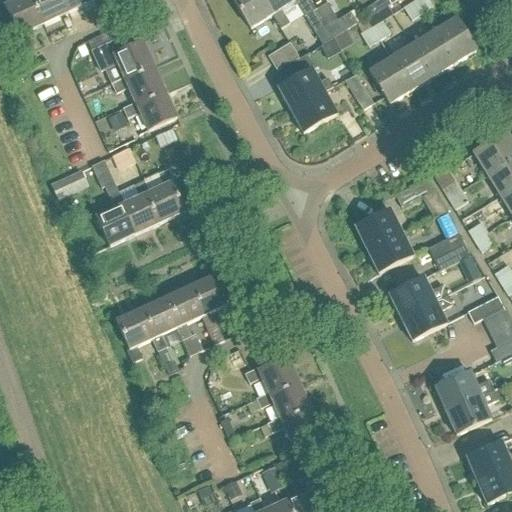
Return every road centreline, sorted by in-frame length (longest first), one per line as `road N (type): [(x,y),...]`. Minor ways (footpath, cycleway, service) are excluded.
road 1 (residential): [(438,511),(291,207)]
road 2 (residential): [(291,207),(511,67)]
road 3 (residential): [(291,207),(181,0)]
